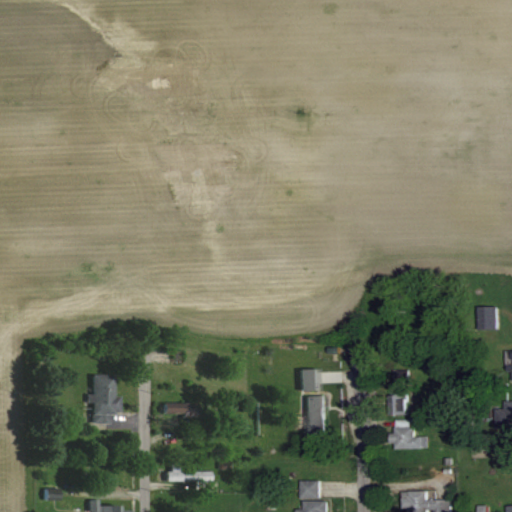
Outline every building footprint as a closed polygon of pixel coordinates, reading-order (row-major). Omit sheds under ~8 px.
[(480,327),(499,327),(499,304),(480,304),(480,327)] [(319,368),(300,368),(300,389),(319,389),(319,368)] [(391,413),(410,413),(410,369),(391,369),(391,413)] [(114,394),(114,373),(92,373),(92,422),(109,422),(109,411),(119,411),(119,394),(114,394)] [(306,394),(306,433),(326,433),(326,394),(306,394)] [(507,446),(511,446),(511,399),(507,399),(507,408),(498,408),(498,426),(507,426),(507,446)] [(163,402),(163,414),(197,414),(197,402),(163,402)] [(415,418),(397,418),(397,431),(394,431),(394,447),(429,447),(429,435),(415,435),(415,418)] [(210,471),(177,471),(177,464),(171,464),(171,471),(166,471),(166,481),(210,481),(210,471)] [(321,480),(302,479),(302,497),(321,497),(321,480)] [(59,480),(43,480),(43,499),(59,499),(59,480)] [(430,497),(430,490),(406,490),(406,511),(452,511),(452,497),(430,497)] [(119,504),(97,504),(97,499),(92,499),(91,511),(128,511),(128,509),(119,509),(119,504)] [(329,511),(329,499),(306,499),(306,508),(298,508),(298,511),(329,511)]
